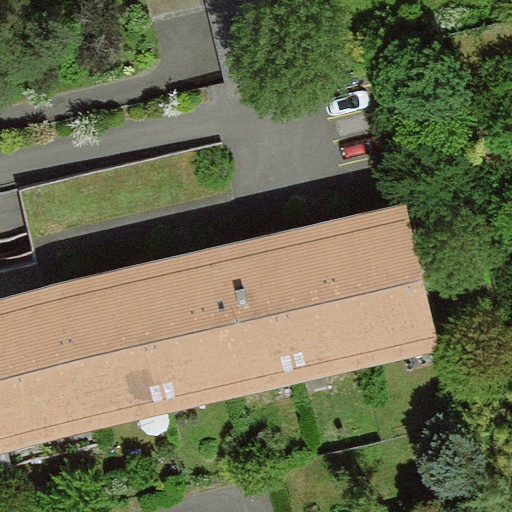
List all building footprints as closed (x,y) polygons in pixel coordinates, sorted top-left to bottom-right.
[(207,0),(226,80),(286,66),(270,0),(207,0)] [(266,236),(298,370),(441,336),(408,201),(266,236)] [(266,236),(136,269),(167,402),(298,370),(266,236)] [(0,299),(0,409),(7,441),(167,402),(136,269),(0,299)] [(491,511),(489,502),(450,511),(491,511)]
